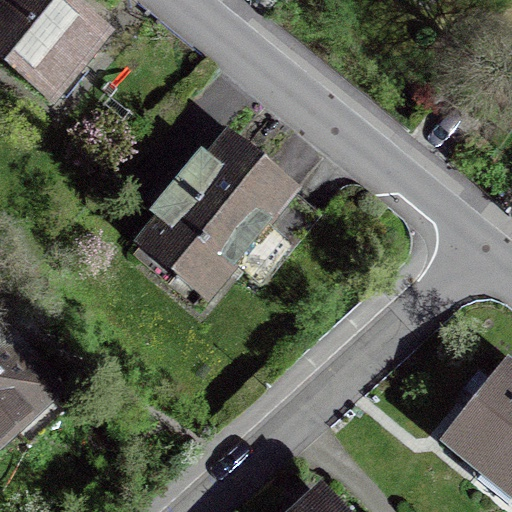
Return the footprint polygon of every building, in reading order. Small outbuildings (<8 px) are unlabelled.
[(0,0),(0,58),(51,100),(102,37),(56,0),(0,0)] [(142,247),(207,301),(241,260),(266,281),(310,228),(285,207),(294,196),(230,142),(209,166),(201,160),(154,217),(162,224),(142,247)] [(0,443),(55,394),(0,333),(0,443)] [(511,372),(508,370),(449,442),(485,472),(493,462),(511,477),(511,372)] [(331,511),(322,501),(310,511),(331,511)]
